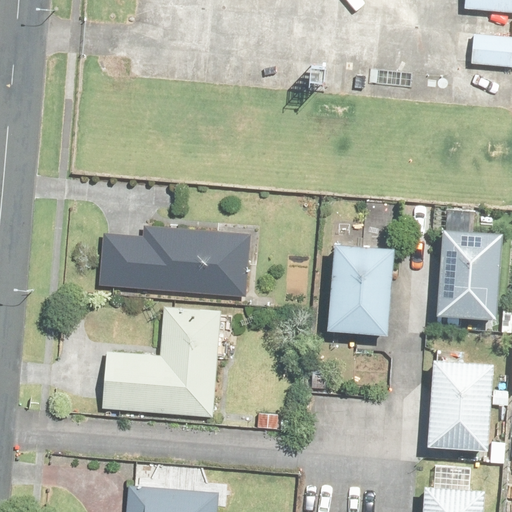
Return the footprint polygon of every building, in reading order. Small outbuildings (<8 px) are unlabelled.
[(511,0),(442,0),(442,6),(511,10),(511,0)] [(511,45),(476,41),(473,66),(511,69),(511,45)] [(145,228),(144,239),(106,236),(102,288),(246,299),(251,237),(145,228)] [(503,237),(445,233),(439,317),(498,321),(503,237)] [(394,252),(337,247),(329,331),(386,337),(394,252)] [(222,314),(167,310),(163,359),(110,355),(106,410),(214,418),(222,314)] [(495,366),(436,361),(429,448),(488,452),(495,366)] [(218,511),(220,496),(211,495),(213,474),(134,468),(130,511),(218,511)] [(484,511),(486,496),(428,491),(425,511),(484,511)]
